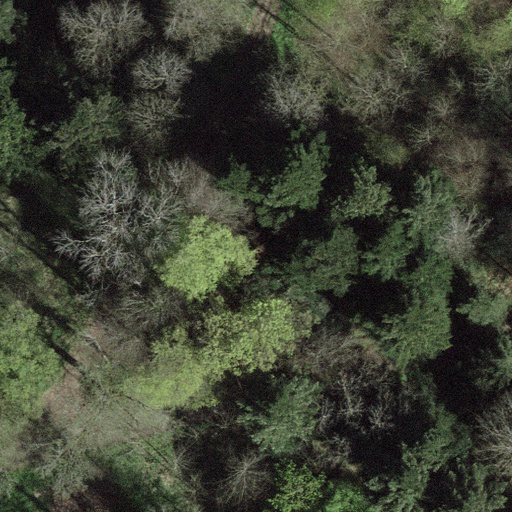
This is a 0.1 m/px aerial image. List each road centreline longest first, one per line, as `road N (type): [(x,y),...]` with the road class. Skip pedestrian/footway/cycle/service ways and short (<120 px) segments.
road 1 (track): [(0,453),(511,311)]
road 2 (track): [(232,0),(154,237),(63,433)]
